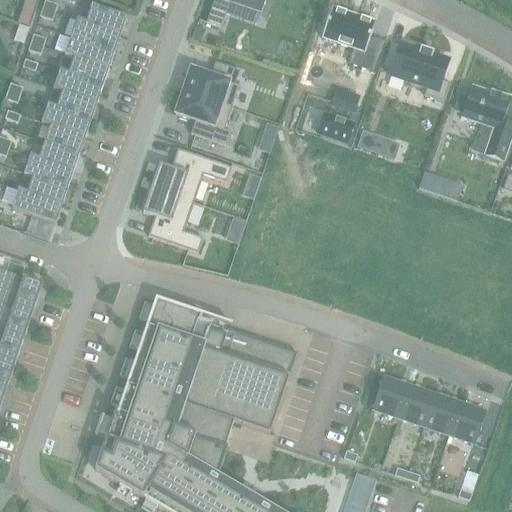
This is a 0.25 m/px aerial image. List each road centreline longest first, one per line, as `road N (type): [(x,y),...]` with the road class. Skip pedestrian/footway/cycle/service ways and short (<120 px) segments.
road 1 (residential): [(93,266),(349,331),(504,390)]
road 2 (residential): [(93,266),(21,478),(76,511)]
road 3 (residential): [(184,0),(93,266)]
